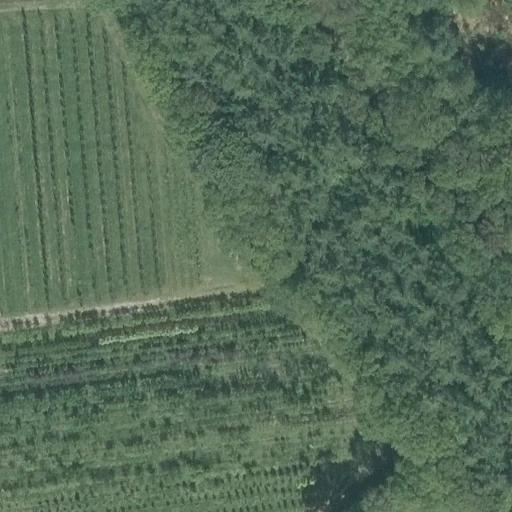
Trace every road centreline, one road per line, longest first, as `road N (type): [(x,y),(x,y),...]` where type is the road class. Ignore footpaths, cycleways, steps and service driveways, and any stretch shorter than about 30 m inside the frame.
road 1 (track): [(0,327),(280,292),(96,5)]
road 2 (track): [(322,0),(511,253)]
